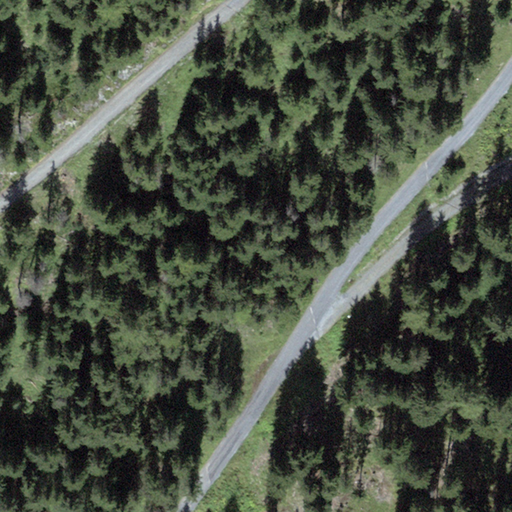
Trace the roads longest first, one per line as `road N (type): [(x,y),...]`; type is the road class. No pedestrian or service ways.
road 1 (track): [(511,67),(370,227),(179,511)]
road 2 (track): [(0,203),(235,0)]
road 3 (track): [(291,353),(417,231),(511,168)]
